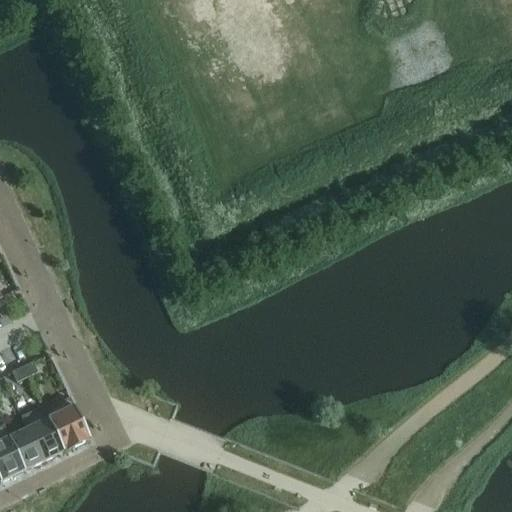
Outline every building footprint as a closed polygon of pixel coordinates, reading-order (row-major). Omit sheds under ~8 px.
[(33,365),(23,370),(28,380),(38,375),(33,365)] [(23,370),(13,375),(17,385),(28,380),(23,370)] [(43,409),(42,410),(64,455),(90,442),(70,400),(45,413),(43,409)] [(42,410),(23,419),(44,464),(64,455),(42,410)] [(4,428),(3,428),(25,474),(44,464),(23,419),(22,420),(28,432),(10,441),(4,428)] [(0,482),(1,485),(25,474),(3,428),(0,429),(0,482)]
